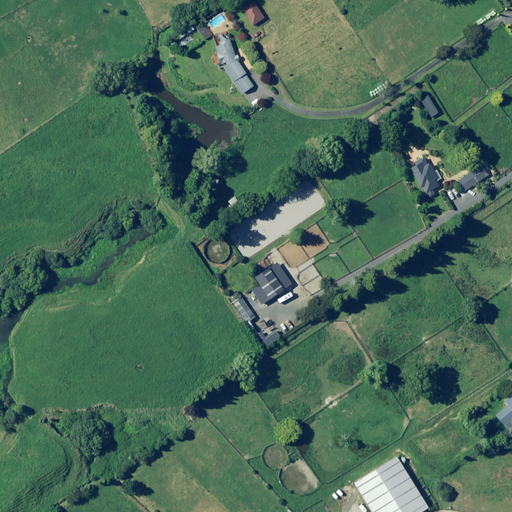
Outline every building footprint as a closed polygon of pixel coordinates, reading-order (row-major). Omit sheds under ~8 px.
[(186,35),(183,30),(175,34),(178,39),(186,35)] [(236,60),(237,60),(228,38),(219,41),(221,45),(214,48),(221,64),(232,81),(245,73),(236,60)] [(252,86),(245,75),(234,83),(241,93),(252,86)] [(437,112),(426,95),(421,99),(432,116),(437,112)] [(415,161),(416,164),(408,169),(412,176),(419,188),(422,187),(425,193),(438,185),(434,178),(436,177),(424,156),(415,161)] [(487,176),(480,166),(471,172),(457,181),(463,191),(487,176)] [(208,240),(206,242),(204,244),(203,246),(203,249),(203,251),(203,253),(204,255),(205,257),(206,259),(208,261),(210,262),(212,263),(215,263),(217,264),(219,263),(222,262),(224,261),(225,260),(227,258),(228,256),(229,254),(230,252),(230,249),(229,247),(229,245),(228,243),(226,241),(224,239),(222,238),(220,237),(218,237),(216,237),(213,237),(211,238),(209,239),(208,240)] [(255,317),(241,296),(233,302),(246,322),(255,317)] [(280,337),(276,331),(265,338),(260,331),(253,336),(262,349),(280,337)] [(511,393),(503,401),(506,405),(494,415),(511,436),(511,435),(511,393)] [(352,480),(373,511),(415,511),(429,503),(394,452),(352,480)]
